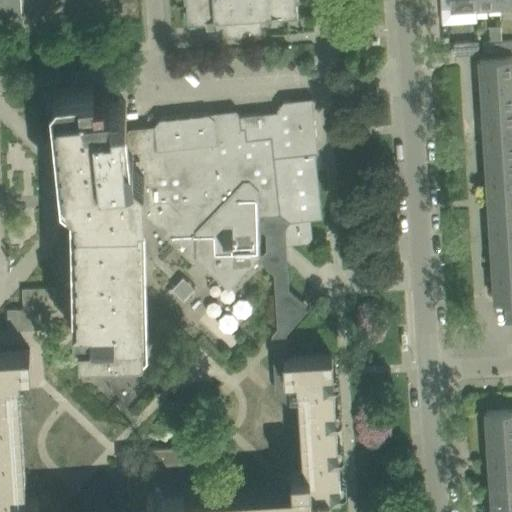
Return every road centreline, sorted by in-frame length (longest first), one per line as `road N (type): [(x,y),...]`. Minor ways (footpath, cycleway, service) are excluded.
road 1 (tertiary): [(434,366),(417,71)]
road 2 (residential): [(324,76),(153,74)]
road 3 (residential): [(153,74),(0,77)]
road 4 (tertiary): [(442,511),(434,366)]
